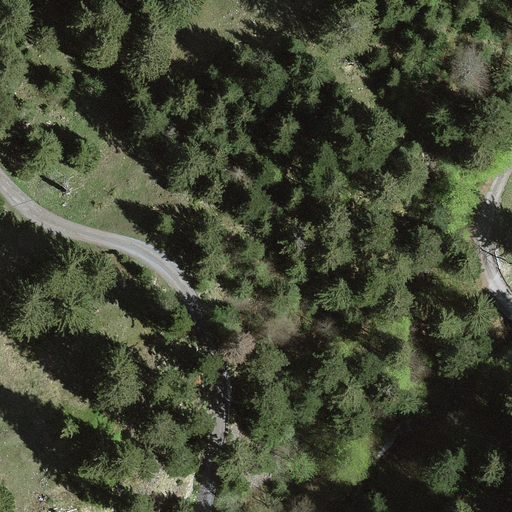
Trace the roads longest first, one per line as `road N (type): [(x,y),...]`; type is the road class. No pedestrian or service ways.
road 1 (track): [(0,192),(10,205),(75,226),(177,291),(220,384),(201,511)]
road 2 (track): [(511,143),(491,180),(478,237),(489,280),(511,311)]
